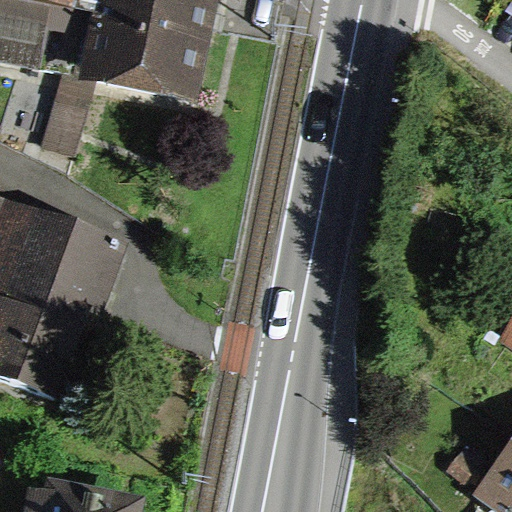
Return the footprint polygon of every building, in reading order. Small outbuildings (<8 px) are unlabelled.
[(0,0),(0,59),(80,73),(96,11),(76,7),(77,0),(0,0)] [(220,0),(112,0),(96,83),(199,104),(220,0)] [(95,84),(63,75),(43,146),(75,155),(95,84)] [(0,375),(65,401),(126,247),(5,199),(0,210),(0,375)] [(511,316),(497,340),(511,349),(511,316)] [(511,511),(511,439),(468,493),(491,511),(511,511)] [(145,511),(148,500),(42,480),(36,511),(145,511)]
